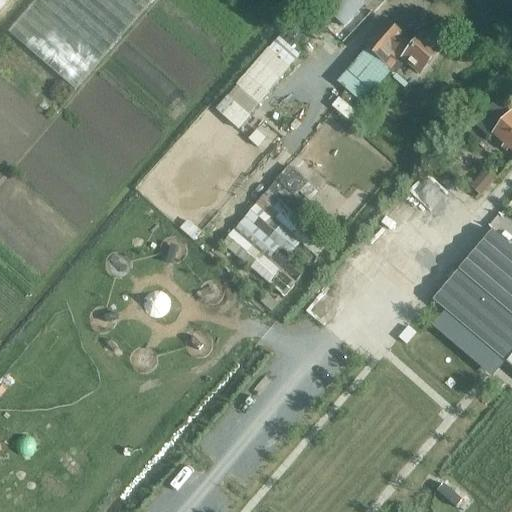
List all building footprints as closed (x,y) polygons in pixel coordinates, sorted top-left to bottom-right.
[(0,0),(0,28),(2,26),(25,0),(0,0)] [(76,90),(153,0),(37,0),(9,32),(76,90)] [(365,4),(361,0),(316,0),(345,27),(356,16),(354,15),(365,4)] [(413,49),(402,40),(405,37),(386,21),(365,46),(368,48),(383,62),(394,50),(407,61),(421,74),(441,51),(425,36),(413,49)] [(363,104),(392,70),(396,74),(407,61),(394,50),(383,62),(368,48),(338,82),(363,104)] [(237,129),(290,68),(269,50),(216,111),(237,129)] [(348,120),(362,105),(346,91),(332,107),(348,120)] [(511,113),(511,114),(497,101),(475,125),(490,139),(494,135),(505,145),(503,148),(507,151),(509,148),(511,150),(511,113)] [(511,358),(511,248),(425,174),(365,244),(507,365),(511,358)] [(329,244),(269,192),(223,244),(284,296),(329,244)] [(261,280),(242,263),(232,274),(250,291),(261,280)]
